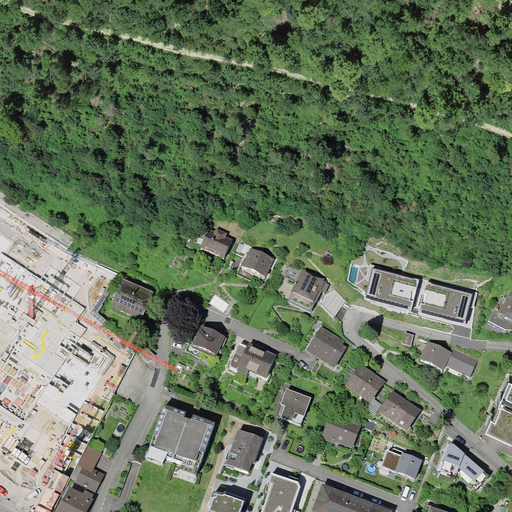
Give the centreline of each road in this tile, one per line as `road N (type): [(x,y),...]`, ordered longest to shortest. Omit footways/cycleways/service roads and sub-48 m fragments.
road 1 (residential): [(511,473),(355,339),(350,326),(360,314),(511,346)]
road 2 (track): [(0,0),(362,90)]
road 3 (residential): [(303,362),(172,304),(152,395),(101,511)]
road 4 (track): [(362,90),(511,135)]
road 5 (residential): [(279,460),(401,511)]
